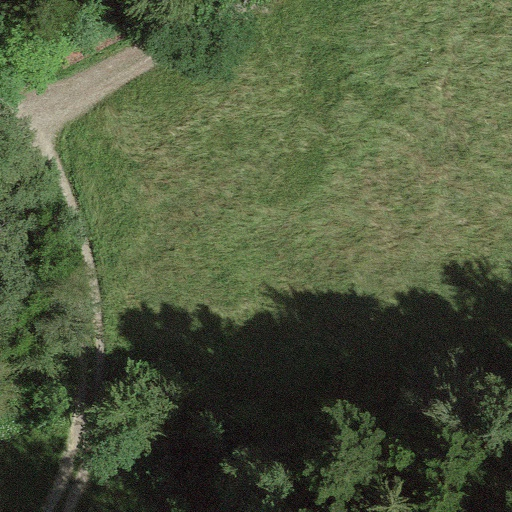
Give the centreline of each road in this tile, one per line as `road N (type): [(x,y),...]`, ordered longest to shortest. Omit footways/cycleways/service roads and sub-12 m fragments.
road 1 (track): [(111,371),(57,173),(25,114),(0,98)]
road 2 (track): [(25,114),(80,101),(163,53),(229,0)]
